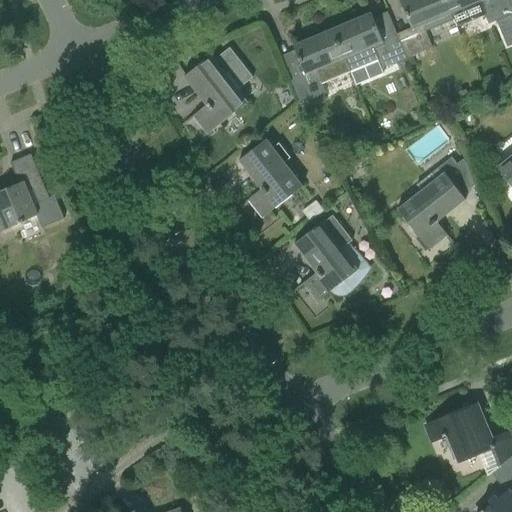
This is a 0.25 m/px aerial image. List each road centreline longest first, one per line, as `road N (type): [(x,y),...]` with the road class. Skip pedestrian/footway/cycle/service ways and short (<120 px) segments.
road 1 (residential): [(299,414),(78,57)]
road 2 (residential): [(511,324),(299,414)]
road 3 (residential): [(78,57),(207,0)]
road 4 (residential): [(378,511),(299,414)]
